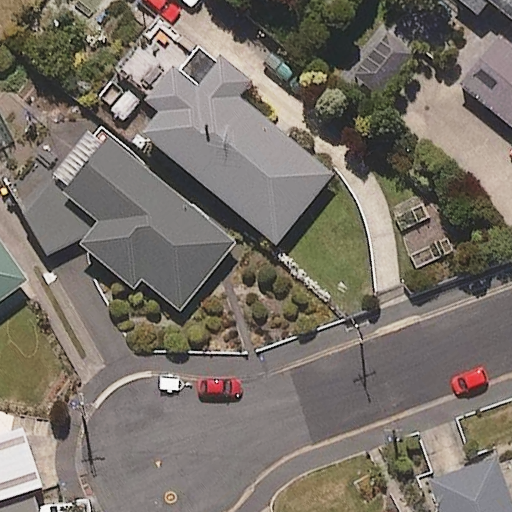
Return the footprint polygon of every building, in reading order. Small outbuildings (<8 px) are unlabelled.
[(511,0),(474,0),(511,23),(511,0)] [(511,49),(499,39),(461,88),(511,127),(511,49)] [(248,85),(217,59),(193,88),(171,70),(126,126),(275,247),(332,177),(236,100),(248,85)] [(234,245),(91,130),(14,225),(55,257),(70,238),(131,287),(138,279),(180,313),(234,245)] [(0,302),(26,281),(0,248),(0,302)] [(0,511),(38,511),(30,496),(46,488),(10,420),(0,420),(0,511)] [(511,511),(511,508),(494,461),(424,487),(433,511),(511,511)]
